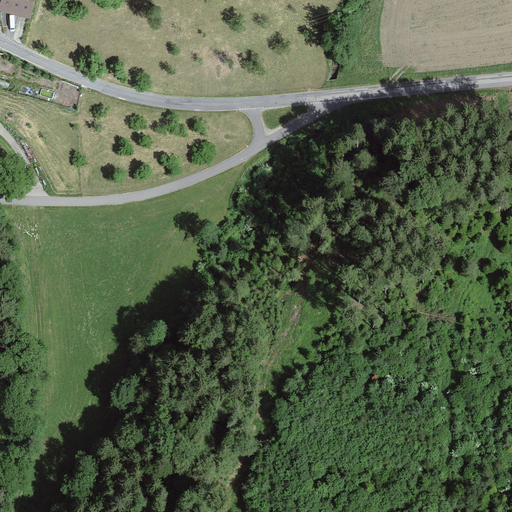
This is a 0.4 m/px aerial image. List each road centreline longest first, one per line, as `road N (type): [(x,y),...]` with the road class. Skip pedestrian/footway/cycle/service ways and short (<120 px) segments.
road 1 (track): [(14,511),(41,423),(45,362),(18,199)]
road 2 (unclassified): [(0,198),(94,201),(158,192),(250,146),(257,121),(251,99)]
road 3 (tertiary): [(251,99),(142,98),(86,82),(0,38)]
road 4 (tertiary): [(511,77),(251,99)]
